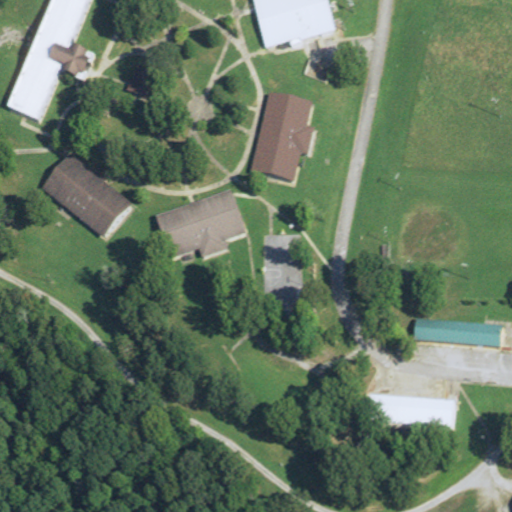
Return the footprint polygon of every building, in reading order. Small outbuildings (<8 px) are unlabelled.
[(58,0),(93,0),(74,48),(97,58),(85,85),(62,75),(42,125),(12,112),(58,0)] [(256,1),(260,0),(330,0),(340,37),(304,46),(303,43),(269,52),(256,1)] [(157,74),(140,68),(130,95),(148,101),(157,74)] [(273,98),(317,109),(311,132),(318,134),(311,161),(304,159),(298,186),(254,175),(273,98)] [(74,157),(133,206),(105,240),(45,192),(74,157)] [(159,220),(232,193),(247,235),(228,242),(231,250),(205,260),(202,252),(174,262),(159,220)] [(440,283),(427,279),(424,289),(438,293),(440,283)] [(419,320),(507,328),(505,350),(417,343),(419,320)] [(374,398),(458,406),(456,433),(372,425),(374,398)]
